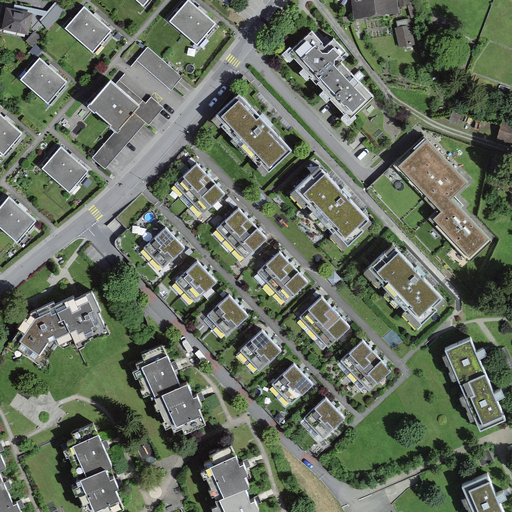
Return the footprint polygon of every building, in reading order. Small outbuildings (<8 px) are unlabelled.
[(353,0),(356,19),(400,14),(400,8),(398,0),(353,0)] [(407,0),(398,0),(400,8),(409,7),(407,0)] [(51,12),(57,18),(67,8),(61,1),(51,12)] [(172,24),(185,35),(203,13),(191,3),(172,24)] [(68,29),(81,41),(101,20),(87,8),(68,29)] [(33,14),(8,10),(4,33),(30,37),(33,14)] [(203,13),(185,35),(199,48),(218,26),(203,13)] [(101,20),(81,41),(95,53),(114,31),(101,20)] [(395,30),(399,48),(414,45),(410,27),(395,30)] [(319,83),(341,63),(349,55),(336,42),(329,49),(314,33),(292,54),(319,83)] [(35,34),(26,42),(33,48),(41,40),(35,34)] [(171,93),(184,80),(148,48),(136,62),(171,93)] [(23,81),(36,92),(55,71),(42,60),(23,81)] [(353,119),(375,99),(341,63),(319,83),(353,119)] [(36,92),(50,104),(69,83),(55,71),(36,92)] [(114,82),(93,107),(118,130),(93,158),(106,170),(145,125),(148,127),(163,110),(152,100),(144,108),(114,82)] [(292,153),(240,98),(216,121),(267,176),(292,153)] [(0,133),(10,122),(0,112),(0,133)] [(0,133),(0,150),(5,155),(24,134),(10,122),(0,133)] [(511,124),(504,122),(498,144),(511,147),(511,124)] [(466,182),(423,138),(396,165),(441,211),(433,220),(469,257),(487,239),(448,199),(466,182)] [(44,169),(57,181),(76,159),(63,148),(44,169)] [(493,158),(490,173),(503,176),(507,161),(493,158)] [(57,181),(71,193),(89,171),(76,159),(57,181)] [(175,188),(185,198),(207,177),(197,167),(175,188)] [(373,227),(322,171),(297,194),(348,250),(373,227)] [(194,207),(216,186),(207,177),(185,198),(194,207)] [(216,186),(194,207),(204,217),(225,196),(216,186)] [(0,210),(0,226),(7,232),(25,209),(11,198),(0,210)] [(7,232),(19,243),(38,221),(25,209),(7,232)] [(240,211),(218,231),(226,240),(248,220),(240,211)] [(248,220),(226,240),(236,250),(258,230),(248,220)] [(144,251),(156,263),(177,241),(165,230),(144,251)] [(258,230),(236,250),(246,261),(268,240),(258,230)] [(156,263),(167,273),(188,252),(177,241),(156,263)] [(449,303),(397,247),(372,270),(424,326),(449,303)] [(281,256),(259,276),(268,286),(290,265),(281,256)] [(175,284),(187,295),(208,273),(197,262),(175,284)] [(290,265),(268,286),(278,296),(300,275),(290,265)] [(208,273),(187,295),(198,306),(219,284),(208,273)] [(300,275),(278,296),(287,306),(309,285),(300,275)] [(94,293),(60,306),(78,343),(111,332),(94,293)] [(208,317),(219,329),(241,307),(229,295),(208,317)] [(322,299),(300,320),(310,330),(332,309),(322,299)] [(60,306),(36,317),(20,338),(48,358),(54,348),(61,354),(65,348),(78,343),(60,306)] [(241,307),(219,329),(230,339),(251,318),(241,307)] [(332,309),(310,330),(319,340),(341,319),(332,309)] [(341,319),(319,340),(329,350),(350,329),(341,319)] [(241,353),(252,364),(274,342),(262,331),(241,353)] [(447,351),(464,387),(492,374),(475,338),(447,351)] [(252,364),(264,375),(285,353),(274,342),(252,364)] [(186,385),(168,344),(144,355),(146,360),(138,364),(141,370),(137,372),(141,381),(144,379),(152,400),(159,397),(168,393),(186,385)] [(364,344),(343,365),(352,374),(374,353),(364,344)] [(374,353),(352,374),(360,383),(382,362),(374,353)] [(382,362),(360,383),(371,394),(393,373),(382,362)] [(271,386),(283,398),(304,376),(292,364),(271,386)] [(464,387),(482,426),(510,413),(492,374),(464,387)] [(283,398),(293,408),(314,387),(304,376),(283,398)] [(186,385),(168,393),(159,397),(174,432),(183,429),(186,435),(211,424),(207,415),(209,414),(206,407),(210,406),(204,393),(200,394),(195,382),(186,385)] [(304,419),(316,431),(337,409),(325,397),(304,419)] [(316,431),(326,441),(347,419),(337,409),(316,431)] [(117,465),(99,423),(74,434),(76,439),(68,443),(71,449),(65,451),(69,459),(73,457),(83,480),(113,467),(117,465)] [(0,442),(0,470),(3,470),(11,466),(0,442)] [(247,464),(238,444),(215,453),(218,458),(209,462),(211,467),(206,470),(209,478),(212,477),(222,500),(252,488),(258,485),(254,476),(257,474),(252,462),(247,464)] [(117,476),(113,467),(83,480),(85,485),(76,489),(80,498),(82,496),(89,511),(93,511),(96,511),(103,511),(128,501),(123,490),(128,487),(122,474),(117,476)] [(3,470),(0,470),(0,511),(2,511),(19,505),(3,470)] [(468,489),(477,511),(510,511),(496,477),(468,489)] [(252,488),(222,500),(226,510),(222,511),(263,511),(267,510),(262,499),(258,501),(252,488)] [(27,511),(23,503),(19,505),(2,511),(27,511)]
